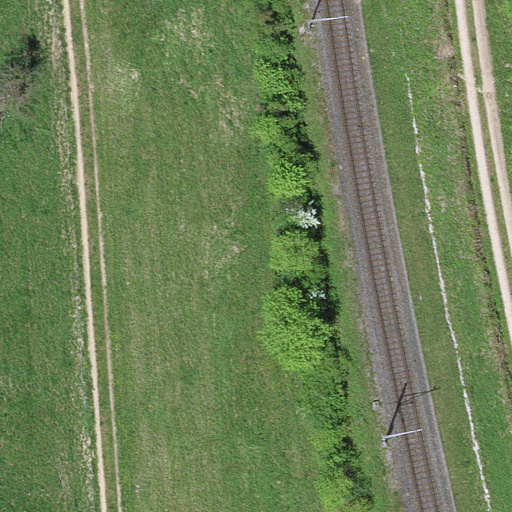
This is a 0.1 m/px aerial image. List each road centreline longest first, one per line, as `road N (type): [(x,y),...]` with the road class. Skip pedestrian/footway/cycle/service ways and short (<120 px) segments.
road 1 (track): [(110,511),(66,0)]
road 2 (track): [(511,235),(473,0)]
